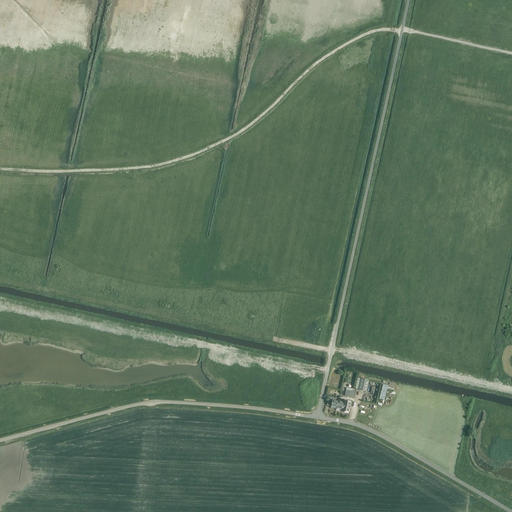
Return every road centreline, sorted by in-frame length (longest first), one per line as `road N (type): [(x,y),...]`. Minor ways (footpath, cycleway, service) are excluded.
road 1 (track): [(0,169),(124,169),(194,154),(251,124),(341,47),(373,31),(401,32)]
road 2 (unclassified): [(318,417),(408,0)]
road 3 (unclassified): [(318,417),(149,402),(0,440)]
road 4 (track): [(273,339),(511,389)]
road 5 (unclassified): [(511,511),(388,439),(318,417)]
